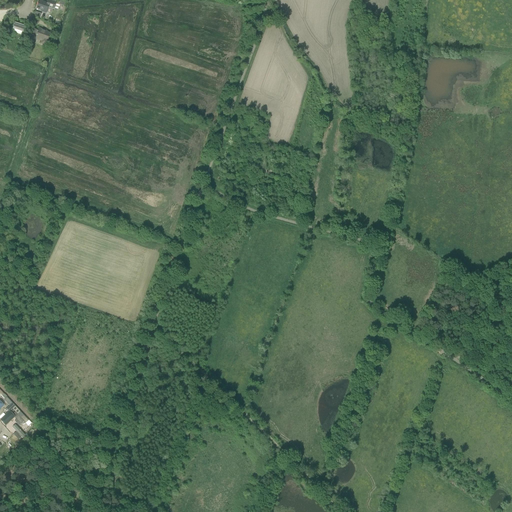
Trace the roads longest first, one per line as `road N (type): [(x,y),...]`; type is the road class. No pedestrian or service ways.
road 1 (track): [(203,186),(90,501)]
road 2 (track): [(345,511),(154,324)]
